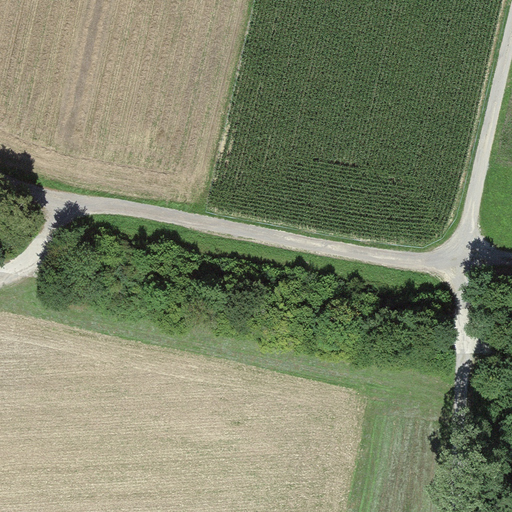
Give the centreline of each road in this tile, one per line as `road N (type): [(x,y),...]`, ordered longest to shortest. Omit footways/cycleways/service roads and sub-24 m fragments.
road 1 (track): [(511,46),(462,268),(59,206),(25,264),(0,275)]
road 2 (track): [(511,256),(462,268),(447,511)]
